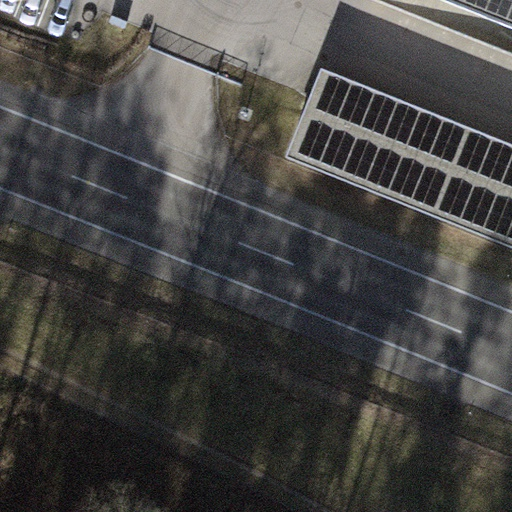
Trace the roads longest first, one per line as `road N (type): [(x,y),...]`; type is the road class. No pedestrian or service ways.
road 1 (trunk): [(0,154),(511,360)]
road 2 (track): [(290,511),(0,363)]
